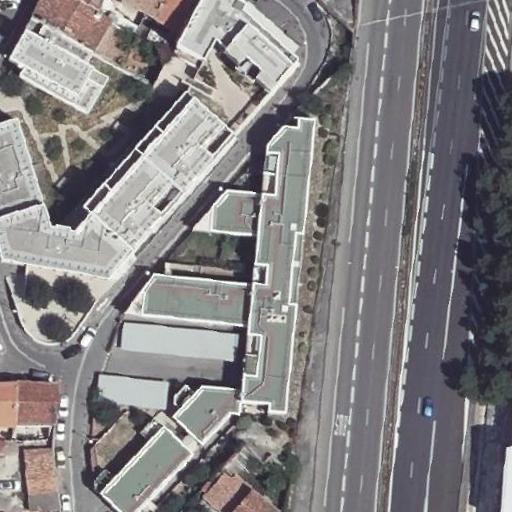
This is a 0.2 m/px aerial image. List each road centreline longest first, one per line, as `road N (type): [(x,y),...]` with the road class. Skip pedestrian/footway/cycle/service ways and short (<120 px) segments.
road 1 (motorway): [(396,0),(348,511)]
road 2 (motorway): [(409,511),(456,0)]
road 3 (residential): [(87,375),(113,311),(309,76),(316,29),(294,0)]
road 4 (residential): [(79,511),(87,375)]
road 5 (residential): [(0,298),(28,361),(87,375)]
